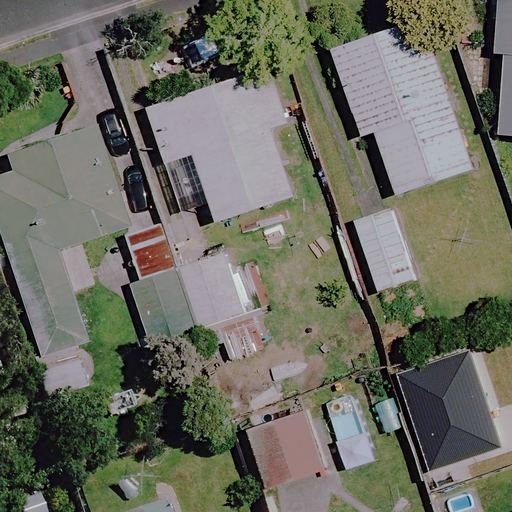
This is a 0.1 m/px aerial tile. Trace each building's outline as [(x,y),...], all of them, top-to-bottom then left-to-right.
[(511,0),(498,0),(497,53),(466,52),(465,83),(506,85),(503,139),(511,139),(511,0)] [(419,66),(406,28),(333,53),(363,140),(377,135),(399,199),(477,172),(438,59),(419,66)] [(297,199),(256,76),(150,111),(181,206),(209,197),(219,225),(297,199)] [(143,222),(113,123),(26,150),(32,171),(0,180),(0,189),(50,352),(101,336),(73,244),(143,222)] [(421,281),(397,209),(358,221),(382,293),(421,281)] [(256,312),(235,250),(189,266),(209,327),(256,312)] [(100,379),(90,350),(44,365),(54,394),(100,379)] [(328,473),(310,414),(249,433),(267,492),(328,473)]
